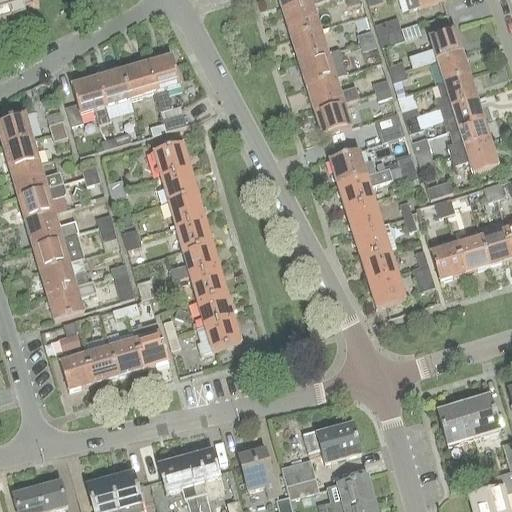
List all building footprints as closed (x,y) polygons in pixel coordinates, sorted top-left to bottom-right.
[(0,0),(0,19),(37,7),(34,0),(0,0)] [(277,0),(283,18),(311,9),(330,3),(328,0),(277,0)] [(382,8),(379,0),(373,0),(364,3),(367,12),(382,8)] [(445,1),(444,0),(402,0),(407,13),(445,1)] [(319,34),(311,9),(283,18),(291,43),(319,34)] [(373,30),(377,41),(400,34),(396,23),(373,30)] [(436,64),(462,56),(454,33),(428,41),(432,53),(408,61),(412,72),(436,64)] [(291,43),(298,67),(326,58),(319,34),(291,43)] [(404,46),(400,34),(377,41),(381,54),(404,46)] [(356,40),(358,48),(372,44),(370,36),(356,40)] [(375,52),(372,44),(358,48),(361,56),(375,52)] [(298,67),(306,92),(334,83),(346,80),(338,54),(326,58),(298,67)] [(469,80),(462,56),(436,64),(443,88),(469,80)] [(172,59),(147,67),(156,97),(161,116),(173,113),(167,94),(181,90),(172,59)] [(147,67),(121,74),(130,105),(156,97),(147,67)] [(387,73),(389,80),(403,75),(401,68),(387,73)] [(121,74),(97,82),(106,112),(130,105),(121,74)] [(406,84),(403,75),(389,80),(392,89),(406,84)] [(443,88),(436,90),(440,102),(435,104),(438,114),(476,101),(469,80),(443,88)] [(110,127),(106,112),(97,82),(71,89),(77,109),(65,113),(71,132),(83,128),(81,119),(94,115),(98,130),(110,127)] [(306,92),(313,115),(342,106),(355,102),(353,91),(338,96),(334,83),(306,92)] [(372,89),(374,97),(388,92),(385,85),(372,89)] [(390,101),(388,92),(374,97),(377,105),(390,101)] [(406,100),(399,102),(403,117),(411,114),(406,100)] [(453,119),(458,133),(483,124),(476,101),(438,114),(440,123),(453,119)] [(350,133),(342,106),(313,115),(322,142),(350,133)] [(402,119),(404,125),(420,120),(418,114),(402,119)] [(0,124),(0,142),(3,153),(32,144),(24,117),(0,124)] [(164,127),(167,136),(187,130),(183,117),(164,123),(166,127),(164,127)] [(374,126),(377,136),(400,129),(396,118),(374,126)] [(420,120),(404,125),(408,142),(424,138),(420,120)] [(447,150),(451,161),(491,148),(483,124),(458,133),(461,145),(447,150)] [(49,130),(51,138),(65,134),(62,126),(49,130)] [(152,140),(167,136),(164,127),(150,132),(152,140)] [(403,140),(400,129),(377,136),(381,147),(403,140)] [(67,142),(65,134),(51,138),(54,147),(67,142)] [(128,138),(115,142),(117,151),(130,147),(128,138)] [(102,155),(117,151),(115,142),(100,147),(102,155)] [(3,153),(10,177),(39,168),(32,144),(3,153)] [(160,182),(190,173),(182,148),(153,157),(160,182)] [(498,170),(491,148),(451,161),(454,170),(468,165),(472,178),(498,170)] [(328,163),(337,190),(366,181),(357,154),(328,163)] [(433,167),(428,154),(414,159),(418,171),(433,167)] [(400,162),(396,163),(398,171),(411,166),(409,159),(400,162)] [(411,166),(398,171),(403,189),(417,185),(411,166)] [(435,175),(433,167),(418,171),(421,180),(435,175)] [(10,177),(18,202),(62,189),(59,177),(44,182),(39,168),(10,177)] [(376,170),(378,176),(384,175),(383,168),(376,170)] [(80,175),(83,183),(98,178),(95,170),(80,175)] [(160,182),(167,207),(197,198),(190,173),(160,182)] [(344,214),(373,205),(370,193),(392,186),(388,174),(366,181),(337,190),(344,214)] [(100,186),(98,178),(83,183),(85,191),(100,186)] [(121,185),(107,189),(109,197),(124,193),(121,185)] [(448,187),(426,194),(430,205),(452,198),(448,187)] [(491,190),(495,205),(503,202),(498,188),(491,190)] [(18,202),(25,226),(54,218),(50,205),(65,201),(62,189),(18,202)] [(487,207),(495,205),(491,190),(483,193),(487,207)] [(126,201),(124,193),(109,197),(112,205),(126,201)] [(205,224),(197,198),(167,207),(175,232),(205,224)] [(442,206),(446,220),(453,218),(449,204),(442,206)] [(344,214),(352,239),(381,230),(373,205),(344,214)] [(433,209),(438,223),(446,220),(442,206),(433,209)] [(401,210),(405,223),(413,220),(409,207),(401,210)] [(25,226),(32,252),(77,239),(74,227),(58,231),(54,218),(25,226)] [(129,218),(118,221),(120,231),(132,227),(129,218)] [(115,227),(113,220),(99,224),(101,231),(115,227)] [(418,235),(413,220),(405,223),(410,238),(418,235)] [(175,232),(182,257),(212,248),(205,224),(175,232)] [(480,241),(489,271),(511,263),(511,259),(504,234),(502,226),(477,233),(480,241)] [(115,227),(101,231),(105,245),(119,241),(115,227)] [(360,263),(389,254),(396,252),(388,228),(381,230),(352,239),(360,263)] [(121,238),(124,247),(139,242),(136,234),(121,238)] [(40,276),(69,267),(84,263),(77,239),(32,252),(40,276)] [(489,271),(480,241),(455,249),(464,278),(489,271)] [(141,251),(139,242),(124,247),(126,255),(141,251)] [(212,248),(182,257),(185,268),(169,273),(172,286),(189,281),(219,273),(212,248)] [(439,286),(464,278),(455,249),(430,256),(439,286)] [(360,263),(368,288),(397,279),(389,254),(360,263)] [(414,258),(419,272),(428,269),(423,255),(414,258)] [(110,264),(115,281),(129,277),(124,260),(110,264)] [(40,276),(47,302),(90,289),(87,278),(73,282),(69,267),(40,276)] [(435,292),(428,269),(412,274),(419,297),(435,292)] [(226,297),(219,273),(189,281),(197,306),(226,297)] [(129,277),(115,281),(122,305),(136,301),(129,277)] [(376,313),(404,304),(397,279),(368,288),(376,313)] [(136,288),(138,297),(153,292),(151,284),(136,288)] [(94,288),(90,289),(47,302),(54,326),(84,317),(80,304),(97,298),(94,288)] [(153,292),(138,297),(141,305),(156,301),(153,292)] [(197,306),(204,331),(234,322),(226,297),(197,306)] [(136,308),(124,312),(127,322),(139,318),(136,308)] [(116,325),(127,322),(124,312),(113,315),(116,325)] [(87,321),(74,325),(78,337),(91,333),(87,321)] [(241,347),(234,322),(204,331),(211,356),(241,347)] [(82,349),(78,337),(74,325),(64,328),(67,340),(59,342),(63,355),(82,349)] [(163,327),(167,342),(175,339),(171,325),(163,327)] [(134,344),(143,374),(168,367),(156,327),(142,332),(141,329),(136,330),(137,333),(131,335),(134,344)] [(175,339),(167,342),(171,356),(180,354),(175,339)] [(109,351),(106,341),(93,345),(94,349),(82,352),(84,359),(93,389),(118,381),(109,351)] [(134,344),(109,351),(118,381),(143,374),(134,344)] [(68,397),(93,389),(84,359),(59,366),(68,397)] [(477,443),(499,436),(489,401),(466,408),(477,443)] [(446,452),(477,443),(466,408),(436,417),(446,452)] [(361,459),(352,429),(305,443),(310,457),(319,455),(323,470),(361,459)] [(511,447),(502,450),(510,476),(511,475),(511,447)] [(245,452),(247,459),(238,461),(247,496),(265,491),(268,502),(277,500),(265,454),(264,449),(245,452)] [(208,511),(202,488),(219,483),(212,456),(185,463),(198,511),(208,511)] [(198,511),(185,463),(158,471),(165,498),(183,493),(187,511),(198,511)] [(286,492),(315,483),(310,465),(281,474),(286,492)] [(482,473),(458,479),(461,491),(485,484),(482,473)] [(496,495),(469,502),(471,511),(511,511),(511,476),(494,481),(494,482),(491,486),(494,488),(496,495)] [(132,477),(109,483),(116,511),(127,511),(141,507),(132,477)] [(328,511),(357,511),(373,508),(366,482),(336,490),(340,505),(327,508),(328,511)] [(116,511),(109,483),(86,490),(92,511),(116,511)] [(315,483),(286,492),(289,505),(319,496),(315,483)] [(66,511),(59,486),(35,493),(40,511),(66,511)] [(40,511),(35,493),(12,500),(15,511),(40,511)] [(290,511),(288,502),(278,505),(280,511),(290,511)]
